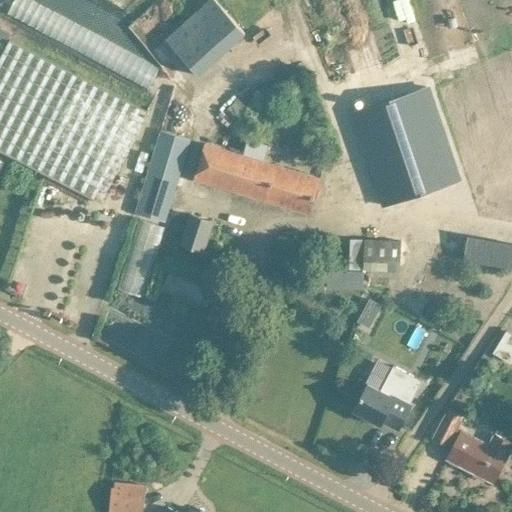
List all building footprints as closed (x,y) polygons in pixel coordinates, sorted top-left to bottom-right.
[(26,0),(17,20),(163,87),(173,65),(32,0),(26,0)] [(174,0),(148,25),(159,38),(187,12),(175,0),(174,0)] [(198,75),(245,33),(215,0),(210,0),(166,40),(198,75)] [(408,62),(407,24),(389,24),(390,62),(408,62)] [(10,40),(0,58),(0,150),(101,203),(148,111),(10,40)] [(424,85),(349,109),(381,205),(455,180),(424,85)] [(161,131),(136,213),(165,221),(190,139),(161,131)] [(195,178),(233,190),(309,213),(310,214),(320,179),(264,162),(268,146),(248,140),(243,155),(205,144),(195,178)] [(215,227),(192,220),(183,250),(205,258),(215,227)] [(362,269),(363,239),(350,239),(350,269),(362,269)] [(400,270),(401,241),(365,240),(364,269),(400,270)] [(364,288),(365,272),(328,271),(328,287),(364,288)] [(223,317),(232,292),(186,275),(177,299),(223,317)] [(372,328),(386,335),(399,307),(385,300),(372,328)] [(368,384),(354,410),(383,425),(385,422),(399,429),(412,405),(410,404),(422,381),(393,365),(380,390),(368,384)] [(447,445),(463,417),(448,409),(433,437),(447,445)] [(494,482),(508,454),(507,453),(511,444),(511,441),(495,433),(489,444),(462,430),(447,459),(494,482)] [(144,511),(147,486),(113,483),(109,511),(144,511)]
